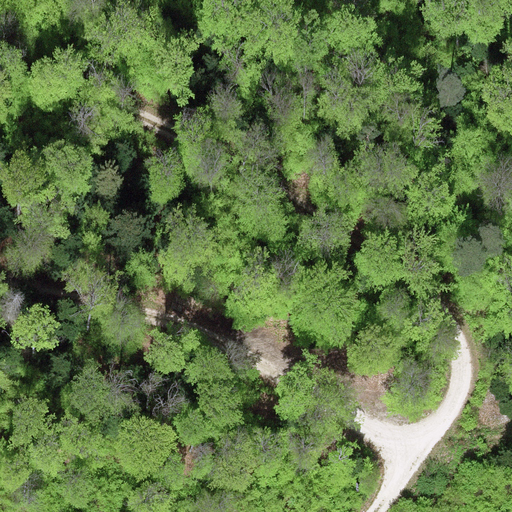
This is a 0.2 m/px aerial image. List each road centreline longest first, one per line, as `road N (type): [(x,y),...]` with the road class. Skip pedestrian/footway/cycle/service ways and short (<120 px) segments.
road 1 (track): [(0,80),(79,93),(183,134),(434,303),(458,349),(452,405),(373,511)]
road 2 (track): [(415,458),(205,332),(0,285)]
